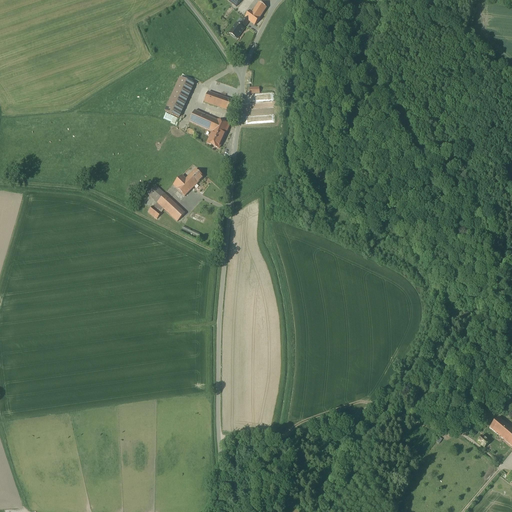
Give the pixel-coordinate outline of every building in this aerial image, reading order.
[(237,22),(229,33),(238,41),(251,26),(256,31),(269,12),(259,3),(254,12),(250,10),(240,24),(237,22)] [(164,112),(181,120),(196,87),(180,79),(164,112)] [(208,94),(205,103),(232,113),(235,103),(208,94)] [(189,124),(210,135),(206,143),(218,150),(229,130),(227,123),(196,112),(189,124)] [(182,176),(173,185),(185,198),(206,177),(197,168),(186,180),(182,176)] [(156,185),(148,195),(157,203),(164,211),(177,222),(186,213),(156,185)] [(153,207),(152,206),(147,212),(157,220),(164,211),(157,203),(153,207)] [(183,226),(181,230),(199,238),(201,235),(183,226)] [(412,407),(407,413),(415,421),(418,418),(421,421),(424,419),(412,407)] [(511,425),(500,414),(490,425),(511,445),(511,425)]
